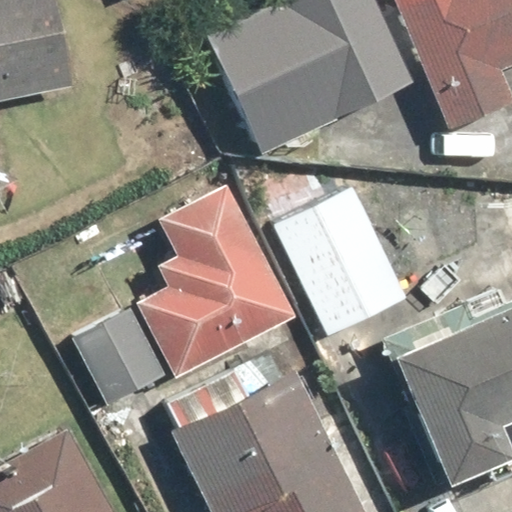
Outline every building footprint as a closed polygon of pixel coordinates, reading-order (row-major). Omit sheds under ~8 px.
[(0,0),(0,98),(70,84),(52,0),(0,0)] [(377,0),(290,0),(236,21),(281,135),(411,85),(377,0)] [(511,0),(399,0),(449,122),(511,97),(497,64),(511,58),(511,0)] [(143,294),(181,368),(289,313),(270,276),(271,276),(227,182),(159,214),(186,273),(143,294)] [(353,184),(277,221),(333,336),(409,300),(353,184)] [(511,297),(403,342),(455,468),(511,444),(511,297)] [(121,301),(69,327),(106,397),(157,371),(121,301)] [(372,511),(344,459),(323,419),(292,362),(174,424),(221,511),(372,511)] [(0,461),(0,511),(115,511),(68,425),(0,461)]
